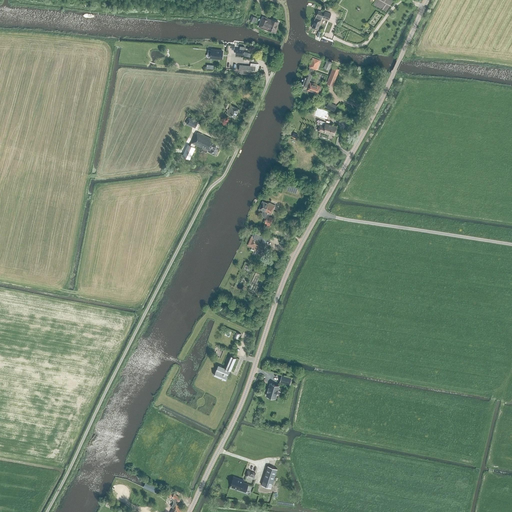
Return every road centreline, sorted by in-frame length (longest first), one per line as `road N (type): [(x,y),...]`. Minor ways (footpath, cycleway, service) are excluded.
road 1 (tertiary): [(188,511),(238,410),(292,260),(427,0)]
road 2 (unclassified): [(277,57),(225,173),(204,197),(46,511)]
